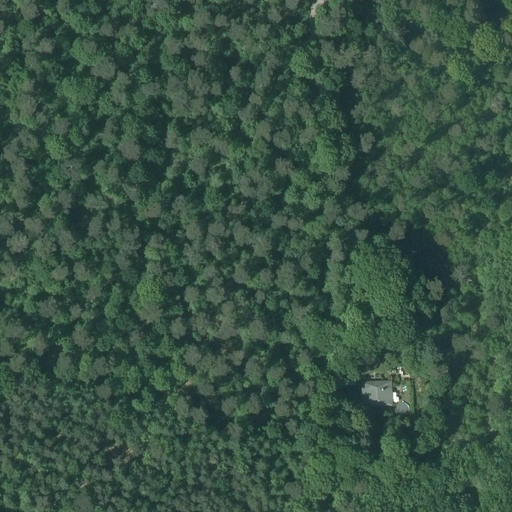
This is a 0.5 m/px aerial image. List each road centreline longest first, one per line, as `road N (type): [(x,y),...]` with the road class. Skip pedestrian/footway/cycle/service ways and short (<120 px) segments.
road 1 (track): [(315,0),(332,511)]
road 2 (track): [(511,62),(325,0)]
